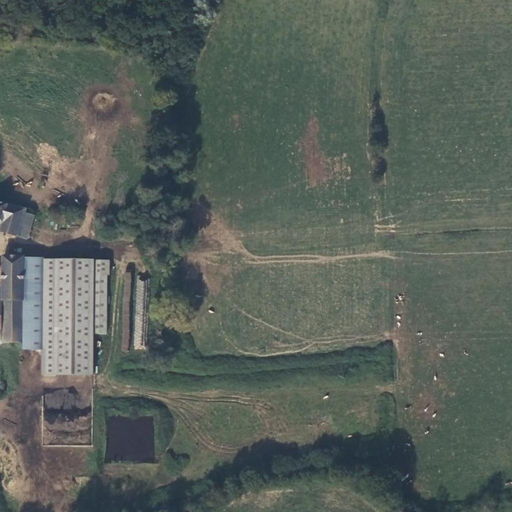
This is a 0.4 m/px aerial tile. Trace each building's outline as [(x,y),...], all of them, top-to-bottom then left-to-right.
[(22,211),(24,206),(0,199),(0,229),(15,234),(15,233),(19,221),(28,224),(31,213),(22,211)] [(108,218),(92,217),(92,225),(107,226),(108,218)] [(24,236),(28,224),(19,221),(15,233),(24,236)] [(1,253),(1,298),(1,327),(1,340),(20,340),(23,340),(23,297),(23,258),(23,253),(1,253)] [(91,258),(41,257),(41,297),(23,297),(23,340),(20,340),(20,346),(38,346),(38,370),(89,371),(90,333),(91,259),(91,258)] [(41,257),(23,258),(23,297),(41,297),(41,257)] [(91,259),(90,333),(103,333),(104,275),(106,275),(106,260),(91,259)]
